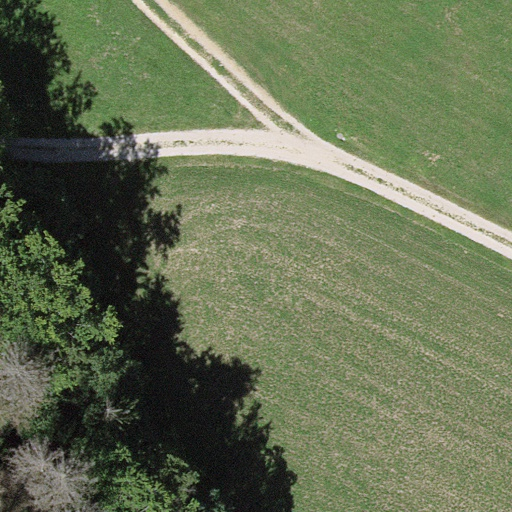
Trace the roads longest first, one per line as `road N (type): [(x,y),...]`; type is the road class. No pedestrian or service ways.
road 1 (track): [(511,256),(285,145),(0,144)]
road 2 (track): [(285,145),(135,0)]
